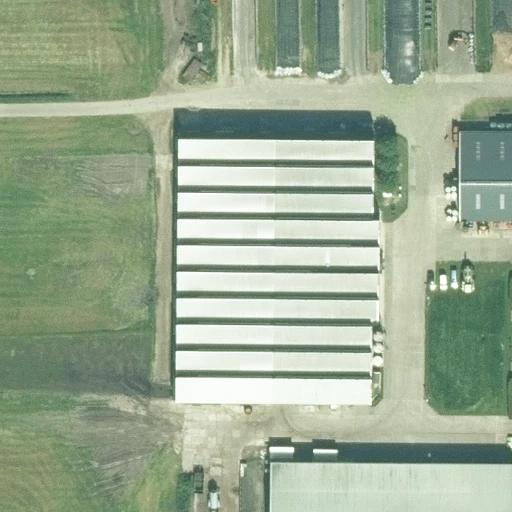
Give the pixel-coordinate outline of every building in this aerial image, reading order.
[(459,217),(511,217),(511,129),(460,129),(459,217)] [(176,396),(370,397),(370,318),(377,318),(377,211),(371,211),(371,131),(179,130),(176,396)] [(391,315),(391,290),(383,290),(383,315),(391,315)] [(182,415),(182,448),(263,447),(262,431),(241,432),(240,418),(271,417),(271,413),(182,415)] [(509,511),(511,449),(268,447),(266,511),(509,511)]
